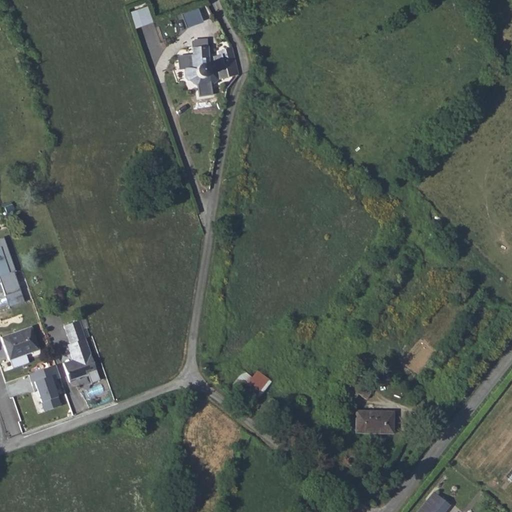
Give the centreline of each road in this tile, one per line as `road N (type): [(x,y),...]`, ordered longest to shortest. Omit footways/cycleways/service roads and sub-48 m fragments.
road 1 (residential): [(193,377),(226,127),(244,66),(214,0)]
road 2 (unclassified): [(193,377),(363,511)]
road 3 (unclassified): [(389,511),(511,355)]
road 4 (unclassified): [(17,445),(193,377)]
